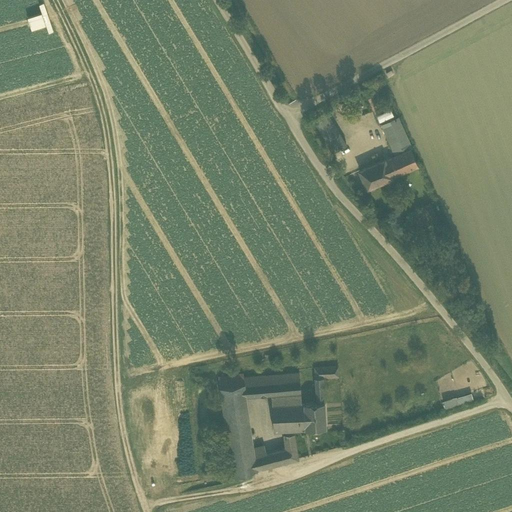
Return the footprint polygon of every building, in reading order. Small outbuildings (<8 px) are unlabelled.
[(377,115),(379,121),(395,114),(392,108),(377,115)] [(314,119),(333,151),(346,143),(326,111),(314,119)] [(381,124),(394,155),(410,148),(411,148),(412,148),(398,116),(381,124)] [(418,165),(411,148),(410,148),(394,155),(384,159),(392,177),(418,165)] [(359,170),(367,188),(392,177),(384,159),(359,170)] [(430,203),(423,206),(430,222),(437,219),(430,203)] [(414,230),(420,227),(430,223),(430,222),(423,206),(407,213),(414,230)] [(434,230),(430,223),(420,227),(424,234),(434,230)] [(314,367),(317,403),(324,402),(323,378),(339,377),(338,366),(314,367)] [(247,397),(271,395),(301,392),(299,372),(243,377),(245,384),(247,397)] [(220,388),(245,384),(243,377),(243,373),(218,377),(220,388)] [(245,397),(247,397),(245,384),(220,388),(233,476),(269,467),(266,453),(265,453),(264,446),(253,449),(245,397)] [(447,408),(475,399),(472,391),(444,400),(447,408)] [(271,395),(272,405),(292,404),(301,403),(301,392),(271,395)] [(140,420),(156,418),(154,406),(140,409),(138,400),(132,401),(137,428),(141,428),(140,420)] [(292,404),(293,430),(326,428),(324,402),(317,403),(301,403),(292,404)] [(293,430),(292,404),(272,405),(273,431),(293,430)] [(285,448),(274,451),(277,465),(298,459),(294,434),(284,434),(285,448)] [(274,451),(266,453),(269,467),(277,465),(274,451)]
